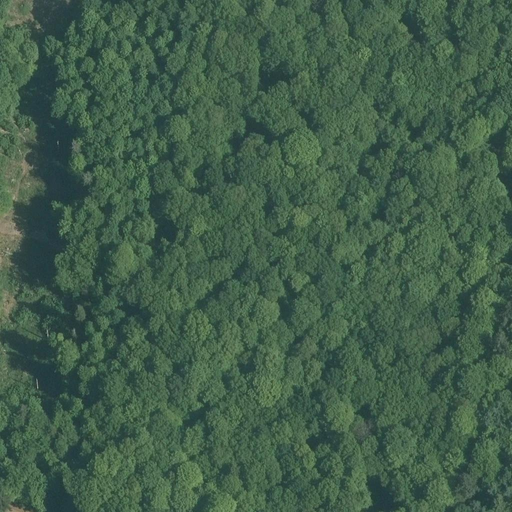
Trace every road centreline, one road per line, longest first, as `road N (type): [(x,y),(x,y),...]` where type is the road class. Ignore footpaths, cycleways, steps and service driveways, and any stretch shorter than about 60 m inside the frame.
road 1 (track): [(99,511),(215,0)]
road 2 (track): [(511,362),(467,511)]
